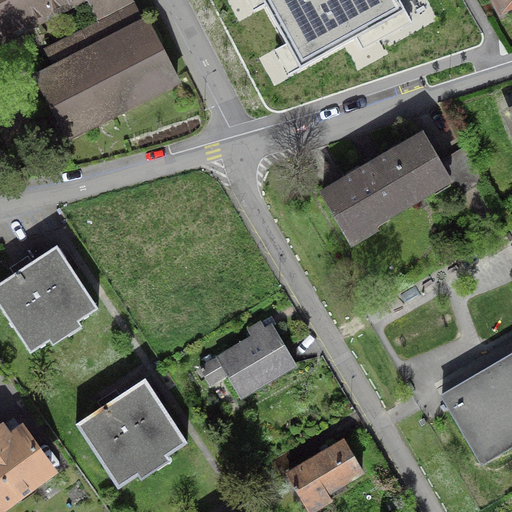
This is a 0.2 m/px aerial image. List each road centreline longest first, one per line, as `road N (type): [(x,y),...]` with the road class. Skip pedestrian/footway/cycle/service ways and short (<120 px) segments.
road 1 (residential): [(251,144),(239,166),(252,205),(432,511)]
road 2 (residential): [(511,69),(322,131),(251,144)]
road 3 (residential): [(251,144),(0,205)]
road 4 (residential): [(174,0),(251,144)]
